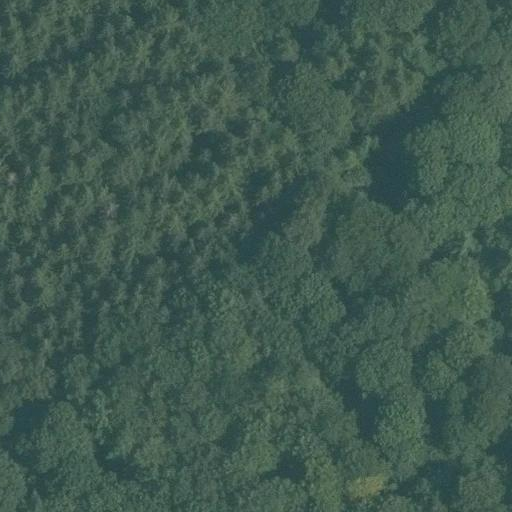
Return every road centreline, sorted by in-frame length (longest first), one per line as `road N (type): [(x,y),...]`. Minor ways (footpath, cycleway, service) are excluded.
road 1 (track): [(511,407),(190,0)]
road 2 (track): [(140,511),(0,351)]
